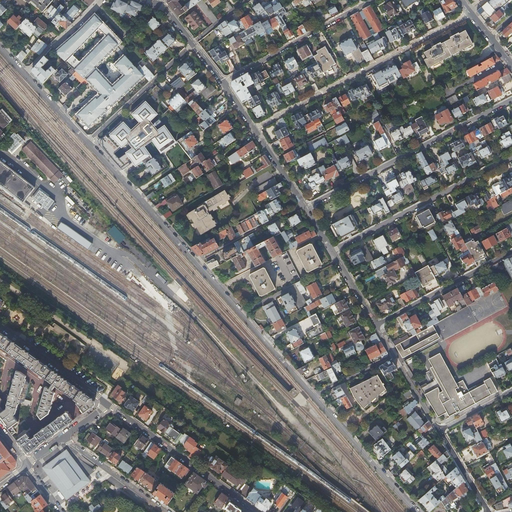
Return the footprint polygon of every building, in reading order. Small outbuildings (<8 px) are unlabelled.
[(32,0),(30,2),(42,12),(53,1),(51,0),(32,0)] [(140,11),(142,6),(132,1),(130,6),(129,5),(128,7),(126,6),(127,5),(127,4),(117,0),(116,4),(114,3),(111,9),(123,14),(124,10),(127,11),(126,12),(135,16),(137,9),(140,11)] [(166,0),(166,2),(178,17),(186,11),(189,9),(185,6),(183,7),(179,3),(178,3),(179,2),(178,1),(178,0),(166,0)] [(185,6),(189,9),(198,3),(201,0),(191,0),(185,5),(185,6)] [(213,24),(218,20),(205,2),(203,0),(201,0),(198,3),(213,24)] [(265,11),(269,16),(271,14),(273,13),(274,13),(277,10),(282,7),(277,0),(272,0),(269,2),(271,5),(272,5),(273,5),(267,9),(265,11)] [(457,6),(451,0),(441,0),(440,1),(441,2),(440,2),(446,13),(451,10),(451,9),(455,8),(457,6)] [(488,0),(489,0),(481,7),(485,12),(490,17),(502,7),(508,0),(488,0)] [(402,9),(399,4),(396,6),(393,1),(388,4),(388,5),(384,7),(390,18),(394,15),(394,14),(399,11),(402,9)] [(258,15),(265,11),(263,9),(258,2),(252,7),(258,15)] [(275,17),(279,24),(281,28),(285,25),(282,19),(283,18),(283,16),(283,15),(293,9),(293,8),(292,7),(290,3),(289,3),(282,7),(277,10),(279,13),(278,14),(279,15),(276,16),(274,13),(273,13),(274,16),(275,17)] [(63,16),(70,21),(80,9),(74,4),(63,16)] [(328,9),(332,18),(339,14),(334,5),(331,8),(329,4),(327,5),(329,8),(328,9)] [(47,11),(55,18),(59,12),(63,7),(60,5),(58,8),(56,7),(55,7),(54,8),(51,5),(47,11)] [(362,9),(363,10),(361,11),(359,13),(358,12),(349,16),(363,41),(383,29),(370,5),(362,9)] [(422,7),(416,10),(417,13),(420,11),(426,24),(433,20),(429,11),(425,13),(423,9),(422,7)] [(481,7),(477,11),(480,16),(485,12),(481,7)] [(502,7),(490,17),(495,23),(504,15),(501,12),(504,10),(502,7)] [(438,20),(436,21),(439,26),(442,24),(440,23),(439,20),(445,17),(440,8),(433,12),(438,20)] [(193,29),(202,22),(194,11),(185,18),(193,29)] [(19,17),(24,21),(26,19),(28,17),(23,12),(19,17)] [(58,22),(66,29),(72,24),(70,21),(63,16),(59,12),(55,18),(52,22),(56,25),(58,22)] [(65,61),(73,68),(76,72),(84,79),(88,83),(98,93),(75,114),(88,129),(145,77),(135,66),(125,55),(124,54),(113,65),(123,75),(112,85),(96,68),(118,47),(121,44),(123,42),(95,13),(79,30),(54,51),(61,58),(65,61)] [(16,30),(19,27),(22,23),(16,18),(18,17),(17,14),(13,14),(13,16),(8,22),(16,30)] [(248,15),(240,20),(241,21),(244,25),(244,26),(246,29),(248,28),(247,26),(250,24),(251,26),(253,25),(260,21),(258,19),(253,22),(251,21),(248,15)] [(154,17),(147,23),(154,31),(161,25),(154,17)] [(244,25),(241,21),(237,23),(235,19),(234,19),(234,18),(233,18),(231,19),(231,20),(229,17),(218,26),(221,30),(225,27),(228,26),(231,31),(232,32),(244,25)] [(261,20),(260,21),(265,31),(267,30),(271,27),(268,21),(266,17),(264,19),(265,21),(263,22),(261,20)] [(271,27),(272,28),(279,24),(275,17),(268,21),(271,27)] [(40,26),(44,31),(47,28),(48,26),(37,18),(34,21),(36,23),(40,26)] [(19,27),(30,37),(33,34),(34,34),(40,26),(36,23),(33,25),(26,19),(24,21),(22,23),(19,27)] [(408,22),(399,27),(403,34),(407,32),(407,33),(411,31),(411,32),(416,29),(411,20),(410,21),(408,22)] [(265,31),(260,21),(253,25),(257,34),(258,35),(263,32),(265,31)] [(297,31),(300,35),(306,32),(302,24),(297,27),(299,29),(298,30),(297,30),(297,31)] [(240,32),(239,33),(244,42),(247,40),(251,37),(257,34),(253,25),(251,26),(248,28),(246,29),(240,32)] [(40,26),(34,34),(38,38),(44,31),(40,26)] [(389,30),(385,33),(391,43),(398,39),(403,37),(398,27),(397,26),(396,27),(397,28),(394,29),(392,26),(388,28),(389,30)] [(500,39),(502,42),(511,33),(511,30),(508,26),(501,32),(505,36),(500,39)] [(213,40),(222,36),(218,28),(209,32),(213,40)] [(283,31),(287,38),(294,35),(291,30),(289,31),(288,29),(287,29),(283,31)] [(424,60),(428,68),(473,45),(465,31),(459,34),(458,33),(450,37),(450,39),(441,44),(440,42),(432,47),(432,48),(424,53),(427,59),(424,60)] [(166,36),(164,34),(160,38),(169,47),(176,41),(169,33),(166,36)] [(233,36),(229,39),(232,44),(234,47),(236,48),(238,46),(238,47),(244,43),(244,42),(239,33),(233,36)] [(378,38),(376,39),(381,50),(385,48),(384,46),(388,44),(384,37),(379,39),(378,38)] [(345,56),(352,52),(358,63),(365,59),(368,64),(374,61),(364,43),(361,45),(365,51),(362,53),(359,48),(358,49),(352,38),(339,45),(345,56)] [(160,39),(152,46),(161,55),(168,48),(160,39)] [(32,49),(39,55),(47,45),(42,41),(40,44),(39,43),(38,44),(37,42),(32,49)] [(379,50),(374,41),(367,45),(372,54),(379,50)] [(126,49),(121,44),(118,47),(123,52),(126,49)] [(313,55),(307,45),(299,50),(303,58),(311,54),(312,56),(313,55)] [(161,55),(152,46),(145,53),(153,62),(161,55)] [(218,46),(210,51),(216,62),(219,60),(221,64),(229,59),(225,51),(222,53),(218,46)] [(317,62),(322,71),(323,73),(332,68),(331,66),(336,64),(332,56),(332,57),(326,46),(322,48),(318,50),(319,53),(313,56),(317,62)] [(17,56),(22,62),(30,51),(28,48),(27,50),(26,49),(25,50),(26,51),(24,52),(22,50),(17,56)] [(500,60),(496,55),(480,63),(481,65),(479,66),(478,65),(467,70),(470,77),(495,63),(495,62),(500,60)] [(52,74),(56,70),(51,66),(47,71),(43,68),(49,60),(44,56),(33,69),(32,73),(35,76),(43,84),(52,74)] [(284,61),(289,71),(298,65),(293,56),(284,61)] [(416,75),(419,73),(422,72),(418,64),(412,67),(409,61),(404,64),(405,65),(402,67),(403,69),(400,70),(404,77),(408,75),(407,74),(414,70),(416,75)] [(308,66),(303,69),(304,72),(305,74),(307,72),(310,73),(313,77),(317,75),(317,74),(322,71),(317,62),(311,65),(313,68),(310,69),(308,66)] [(191,79),(192,78),(191,78),(197,73),(195,71),(193,70),(190,67),(189,67),(186,63),(179,68),(188,80),(190,79),(191,79)] [(274,76),(279,73),(283,71),(278,63),(274,65),(275,68),(270,71),(272,76),(274,76)] [(137,64),(135,66),(145,77),(149,81),(154,76),(145,66),(143,68),(141,66),(140,66),(137,64)] [(385,79),(388,84),(398,80),(397,78),(401,76),(395,65),(382,72),(385,79)] [(490,83),(510,73),(506,68),(500,71),(499,70),(473,84),(477,90),(488,84),(487,83),(489,82),(490,83)] [(59,73),(56,70),(52,74),(58,80),(58,81),(57,82),(58,83),(61,82),(68,75),(62,69),(59,73)] [(254,75),(250,77),(254,83),(257,89),(261,87),(260,86),(265,83),(263,80),(269,77),(266,70),(259,73),(258,72),(253,74),(254,75)] [(379,89),(388,85),(388,84),(385,79),(382,72),(381,71),(372,76),(379,89)] [(88,83),(84,79),(76,72),(73,75),(81,83),(76,88),(79,90),(88,83)] [(250,77),(248,72),(232,82),(231,85),(243,103),(247,100),(252,97),(247,87),(254,83),(250,77)] [(292,75),(288,77),(291,82),(292,85),(295,83),(294,80),(295,80),(299,87),(303,85),(303,86),(308,83),(303,74),(298,76),(296,73),(292,75)] [(180,77),(171,84),(176,91),(180,88),(185,84),(180,77)] [(291,82),(288,77),(285,79),(287,84),(281,87),(285,96),(295,90),(292,85),(291,82)] [(180,88),(176,91),(179,93),(185,100),(188,104),(194,99),(199,94),(198,93),(206,87),(203,83),(202,83),(199,79),(191,84),(197,91),(194,94),(193,93),(188,97),(180,88)] [(68,82),(67,81),(58,89),(65,96),(73,89),(67,83),(68,82)] [(216,89),(212,84),(201,93),(206,98),(216,89)] [(366,97),(371,94),(366,84),(356,89),(360,96),(364,94),(366,97)] [(160,88),(157,85),(152,90),(155,93),(160,88)] [(487,94),(490,100),(502,94),(497,86),(486,92),(487,94)] [(349,93),(345,94),(349,102),(357,98),(358,99),(359,98),(358,97),(360,96),(356,89),(354,90),(353,89),(348,92),(349,93)] [(281,101),(276,92),(267,96),(268,99),(268,100),(267,101),(268,102),(269,102),(270,102),(272,106),(276,103),(276,104),(281,101)] [(185,100),(179,93),(169,103),(175,109),(185,100)] [(488,102),(490,100),(487,94),(485,96),(484,93),(473,99),(476,105),(483,102),(483,103),(488,101),(488,102)] [(349,102),(345,94),(339,98),(343,106),(350,103),(349,102)] [(252,97),(247,100),(249,103),(248,103),(251,108),(260,103),(256,95),(252,97)] [(445,100),(448,105),(453,103),(455,102),(458,100),(455,95),(445,100)] [(324,106),(328,113),(330,112),(337,108),(341,106),(339,103),(336,97),(332,99),(333,101),(324,106)] [(194,99),(188,104),(199,115),(207,108),(203,104),(200,107),(194,99)] [(133,162),(138,169),(145,164),(153,158),(144,147),(153,140),(163,153),(169,149),(175,157),(185,150),(177,141),(176,142),(165,126),(159,130),(150,120),(157,114),(144,100),(131,112),(140,122),(135,126),(134,126),(133,126),(133,127),(133,128),(131,130),(122,121),(109,132),(111,135),(122,147),(127,142),(129,144),(129,145),(129,146),(130,147),(131,146),(133,149),(131,150),(137,159),(133,162)] [(451,110),(455,118),(458,116),(459,118),(463,116),(462,114),(458,106),(456,103),(452,106),(454,109),(451,110)] [(458,106),(462,114),(469,110),(465,103),(463,104),(458,106)] [(260,104),(252,109),(257,116),(259,117),(262,115),(262,114),(265,113),(260,104)] [(206,120),(212,115),(208,110),(209,110),(207,108),(199,115),(200,116),(204,121),(206,120)] [(337,108),(330,112),(337,124),(344,120),(341,115),(337,108)] [(0,137),(1,136),(2,137),(5,135),(1,130),(12,120),(2,109),(0,110),(0,137)] [(369,113),(372,120),(373,120),(377,118),(378,121),(380,125),(385,123),(381,116),(379,117),(376,109),(369,113)] [(200,124),(199,125),(203,129),(203,130),(216,120),(215,118),(219,112),(218,110),(218,111),(217,110),(212,115),(206,120),(204,121),(200,124)] [(317,110),(312,112),(308,115),(310,119),(308,120),(308,118),(306,119),(308,124),(319,118),(321,117),(317,110)] [(453,119),(447,110),(436,116),(440,124),(441,125),(447,122),(447,123),(453,119)] [(291,117),(298,129),(300,128),(303,127),(305,125),(304,123),(306,122),(301,113),(300,114),(296,115),(291,117)] [(498,117),(491,120),(492,122),(496,130),(508,124),(503,115),(498,118),(498,117)] [(196,120),(200,124),(204,121),(200,116),(196,120)] [(414,133),(417,139),(421,137),(420,135),(429,131),(425,124),(421,116),(415,120),(416,122),(410,125),(414,133)] [(291,133),(282,118),(281,118),(279,119),(280,120),(279,121),(282,126),(283,128),(281,129),(275,133),(279,139),(287,135),(289,134),(291,133)] [(305,125),(303,127),(303,128),(305,127),(308,133),(317,128),(316,127),(321,124),(320,121),(319,118),(308,124),(305,125)] [(233,128),(227,119),(218,125),(224,134),(233,128)] [(387,146),(390,144),(380,125),(378,121),(375,123),(373,124),(377,130),(378,130),(382,137),(374,141),(379,150),(382,148),(383,148),(387,146)] [(345,122),(335,128),(339,135),(349,130),(345,122)] [(490,123),(485,126),(489,134),(494,131),(490,123)] [(414,133),(410,125),(404,128),(402,126),(399,128),(396,130),(394,131),(389,133),(394,142),(398,139),(399,140),(403,138),(404,139),(408,137),(414,133)] [(489,134),(485,126),(480,129),(484,136),(485,136),(489,134)] [(482,137),(478,130),(471,133),(475,141),(482,137)] [(191,131),(189,132),(177,141),(185,150),(192,159),(193,158),(194,158),(201,153),(204,151),(200,145),(199,143),(191,131)] [(500,140),(504,147),(511,142),(511,137),(510,134),(511,134),(509,131),(505,133),(504,133),(502,134),(503,135),(501,136),(502,139),(500,140)] [(235,139),(231,133),(222,139),(226,145),(235,139)] [(471,143),(475,141),(471,133),(470,134),(469,133),(465,135),(466,136),(463,137),(467,145),(471,143)] [(294,145),(289,134),(287,135),(288,137),(280,141),(279,139),(271,144),(273,147),(280,143),(284,150),(294,145)] [(340,147),(350,142),(347,134),(337,139),(340,147)] [(111,135),(109,138),(106,135),(102,139),(102,148),(123,171),(131,165),(129,162),(132,160),(127,153),(131,150),(133,149),(131,146),(130,147),(129,146),(129,145),(129,144),(127,142),(122,147),(111,135)] [(202,144),(200,145),(204,151),(209,147),(212,145),(209,140),(209,139),(202,144)] [(308,145),(307,145),(311,153),(326,145),(323,140),(309,147),(308,145)] [(451,144),(454,151),(464,147),(461,140),(455,142),(454,142),(452,141),(451,144)] [(479,154),(482,158),(492,153),(485,140),(480,142),(481,145),(476,147),(478,151),(477,152),(478,155),(479,154)] [(21,150),(54,183),(63,175),(30,141),(21,150)] [(254,143),(253,141),(245,146),(249,152),(257,147),(254,143)] [(371,151),(370,148),(368,145),(354,152),(359,161),(364,158),(365,159),(368,157),(368,156),(373,153),(371,151)] [(245,146),(237,151),(241,158),(249,152),(245,146)] [(290,161),(291,163),(297,160),(300,158),(295,149),(293,151),(293,150),(283,155),(287,162),(290,161)] [(132,160),(133,162),(137,159),(131,150),(127,153),(132,160)] [(442,167),(449,164),(447,160),(451,158),(447,151),(446,151),(443,152),(444,153),(439,156),(442,162),(440,164),(442,167)] [(428,165),(421,152),(415,155),(422,166),(417,168),(418,169),(416,170),(416,172),(423,168),(428,165)] [(473,163),(476,161),(471,152),(458,159),(462,167),(468,165),(468,166),(473,163)] [(206,160),(201,153),(194,158),(193,158),(198,165),(201,163),(206,160)] [(300,158),(297,160),(300,166),(303,165),(305,170),(316,164),(311,153),(300,158)] [(271,164),(265,154),(261,157),(265,165),(260,168),(262,169),(271,164)] [(337,161),(336,159),(332,161),(334,165),(337,172),(341,170),(347,167),(352,164),(347,155),(337,161)] [(157,157),(156,156),(153,158),(145,164),(153,175),(162,168),(156,158),(157,157)] [(206,161),(206,160),(201,163),(202,165),(204,166),(205,165),(207,167),(205,168),(206,169),(207,171),(212,168),(213,167),(214,166),(210,159),(206,161)] [(457,168),(459,167),(456,160),(449,164),(442,167),(440,168),(439,169),(442,174),(445,180),(448,179),(445,171),(446,171),(448,174),(458,169),(457,168)] [(34,188),(0,161),(0,186),(28,208),(30,206),(24,201),(25,200),(34,188)] [(430,173),(435,171),(437,170),(439,169),(436,164),(436,163),(433,164),(433,162),(428,165),(423,168),(427,175),(430,173)] [(190,170),(185,163),(179,168),(184,175),(190,170)] [(188,176),(191,182),(204,173),(201,170),(202,169),(201,168),(199,167),(201,166),(202,165),(201,163),(198,165),(191,170),(193,173),(188,176)] [(321,172),(324,179),(325,180),(327,179),(334,176),(334,177),(339,175),(337,172),(334,165),(326,169),(324,165),(319,168),(321,172)] [(243,173),(246,179),(257,172),(256,170),(254,166),(243,173)] [(215,170),(213,167),(212,168),(213,170),(210,172),(219,187),(223,184),(216,171),(215,170)] [(316,169),(306,174),(310,182),(309,182),(309,183),(312,188),(317,185),(316,184),(324,179),(321,172),(318,173),(316,169)] [(402,188),(403,188),(411,183),(417,180),(415,177),(414,178),(410,171),(405,173),(404,172),(396,176),(402,188)] [(171,173),(161,180),(166,187),(176,180),(171,173)] [(433,178),(430,173),(427,175),(423,177),(424,180),(420,182),(424,189),(428,187),(427,186),(437,181),(434,177),(433,178)] [(258,195),(279,184),(275,177),(255,189),(258,195)] [(487,191),(482,193),(483,196),(486,201),(489,199),(494,197),(498,195),(502,193),(511,187),(511,179),(511,177),(506,179),(506,178),(501,180),(502,182),(500,183),(498,182),(493,185),(492,187),(495,194),(494,194),(493,194),(493,193),(491,194),(491,195),(491,196),(490,197),(487,191)] [(384,192),(386,196),(391,194),(396,191),(395,188),(399,186),(395,178),(386,183),(390,190),(384,192)] [(325,190),(329,188),(325,180),(321,183),(325,190)] [(282,186),(281,183),(279,184),(258,195),(257,196),(259,200),(261,200),(266,197),(266,196),(265,196),(266,195),(268,194),(269,196),(271,200),(281,194),(278,188),(282,186)] [(410,195),(415,192),(411,183),(403,188),(406,193),(407,194),(409,193),(410,195)] [(511,187),(502,193),(498,195),(499,197),(501,196),(502,198),(511,192),(511,187)] [(49,210),(56,198),(39,188),(32,200),(49,210)] [(403,198),(399,189),(396,191),(391,194),(392,196),(393,199),(387,202),(387,203),(389,206),(390,207),(393,205),(394,203),(403,198)] [(231,199),(225,190),(198,206),(199,207),(188,214),(201,235),(217,226),(209,213),(231,199)] [(467,199),(466,200),(468,204),(469,203),(470,205),(472,204),(474,207),(483,202),(482,199),(480,200),(477,194),(472,196),(471,195),(466,197),(467,199)] [(167,201),(168,203),(173,211),(183,205),(177,195),(167,201)] [(68,196),(65,198),(73,205),(75,203),(68,196)] [(494,197),(489,199),(491,203),(494,209),(498,206),(498,205),(497,205),(493,199),(494,199),(494,197)] [(278,200),(277,198),(265,205),(266,207),(269,212),(270,215),(274,213),(282,208),(279,203),(280,202),(278,200)] [(386,212),(389,211),(383,198),(378,200),(379,201),(376,203),(374,204),(374,205),(370,208),(370,206),(367,208),(370,212),(372,211),(373,213),(376,211),(377,212),(381,210),(384,209),(386,212)] [(511,198),(499,206),(504,214),(511,210),(511,198)] [(165,199),(155,206),(158,210),(168,203),(167,201),(165,199)] [(454,215),(455,217),(461,214),(465,212),(463,208),(468,206),(464,199),(463,199),(460,201),(455,204),(459,210),(456,212),(455,210),(452,211),(454,215)] [(485,206),(488,211),(494,209),(491,203),(485,206)] [(269,212),(266,207),(262,209),(264,212),(263,212),(263,211),(262,211),(261,210),(257,212),(258,213),(254,215),(255,217),(258,215),(262,224),(268,221),(265,214),(269,212)] [(429,209),(424,211),(420,213),(416,215),(416,216),(417,218),(421,225),(422,226),(423,226),(424,228),(435,222),(429,209)] [(436,215),(441,225),(451,219),(455,217),(454,215),(452,211),(451,209),(449,211),(445,212),(445,211),(442,212),(442,211),(436,215)] [(293,226),(301,221),(296,214),(288,219),(293,226)] [(337,222),(334,223),(341,238),(349,234),(353,232),(360,228),(353,214),(337,222)] [(259,225),(255,217),(254,215),(245,219),(246,221),(232,228),(237,237),(259,225)] [(281,233),(274,222),(267,226),(272,235),(278,232),(279,232),(277,233),(278,234),(281,233)] [(453,231),(457,229),(454,224),(452,225),(450,222),(443,226),(449,236),(454,233),(453,231)] [(115,225),(108,232),(120,244),(127,238),(115,225)] [(470,230),(473,235),(481,230),(478,225),(470,230)] [(228,234),(231,240),(236,238),(231,227),(226,230),(228,234)] [(393,240),(401,236),(397,228),(388,232),(393,240)] [(501,241),(511,236),(507,228),(496,234),(501,241)] [(433,241),(438,238),(432,229),(427,232),(433,241)] [(216,235),(219,240),(225,236),(225,235),(228,234),(226,230),(216,235)] [(314,230),(314,231),(310,233),(309,230),(295,238),(297,240),(299,244),(317,235),(314,230)] [(299,244),(297,240),(293,242),(292,241),(290,241),(290,242),(288,241),(289,239),(284,231),(281,233),(290,249),(299,244)] [(475,242),(477,240),(484,237),(482,233),(473,238),(474,240),(475,242)] [(497,243),(501,241),(496,234),(493,235),(493,236),(497,243)] [(380,249),(383,255),(388,252),(385,246),(388,245),(386,241),(385,240),(383,235),(373,240),(378,250),(380,249)] [(250,240),(248,236),(244,238),(249,249),(254,247),(250,240)] [(246,251),(255,267),(266,261),(259,249),(265,245),(272,258),(280,254),(283,252),(274,236),(259,244),(254,247),(249,249),(246,251)] [(461,243),(463,242),(460,236),(457,238),(456,237),(451,240),(456,250),(463,247),(461,243)] [(486,249),(497,243),(493,236),(482,241),(486,249)] [(255,237),(250,240),(254,247),(259,244),(255,237)] [(201,243),(191,247),(195,251),(198,255),(202,255),(219,247),(214,238),(209,241),(209,240),(207,241),(207,242),(207,243),(205,244),(203,245),(201,243)] [(464,243),(468,250),(469,252),(475,262),(481,259),(484,257),(486,256),(477,240),(475,242),(474,240),(472,241),(471,239),(468,241),(465,243),(464,243)] [(234,243),(236,247),(240,254),(241,253),(244,252),(238,241),(234,243)] [(321,265),(310,243),(296,251),(307,273),(321,265)] [(367,263),(370,262),(374,260),(366,245),(349,254),(354,264),(365,259),(367,263)] [(223,254),(226,261),(232,258),(234,257),(233,256),(232,257),(231,256),(236,254),(237,256),(240,254),(236,247),(223,254)] [(396,248),(392,250),(397,259),(401,258),(399,255),(396,248)] [(283,252),(280,254),(294,282),(300,279),(286,251),(283,252)] [(475,262),(469,252),(465,254),(466,255),(461,258),(463,263),(464,262),(467,267),(475,262)] [(234,257),(232,258),(235,265),(237,267),(239,271),(246,267),(241,258),(243,257),(241,253),(240,254),(237,256),(234,257)] [(427,264),(422,254),(418,256),(423,266),(427,264)] [(374,260),(370,262),(374,269),(386,262),(383,255),(374,260)] [(397,259),(376,271),(379,277),(380,277),(384,275),(390,285),(395,282),(394,279),(397,277),(393,269),(396,267),(397,269),(405,265),(403,261),(401,257),(401,258),(397,259)] [(511,276),(511,265),(509,259),(508,257),(503,260),(511,276)] [(206,263),(206,264),(211,269),(219,265),(217,261),(215,261),(215,260),(214,259),(213,259),(207,262),(206,263)] [(429,267),(434,276),(436,277),(438,275),(438,274),(448,268),(443,260),(429,267)] [(433,284),(437,282),(434,276),(429,267),(428,265),(415,272),(417,276),(421,283),(423,287),(430,283),(429,282),(432,280),(433,284)] [(276,288),(264,266),(250,274),(262,296),(276,288)] [(414,287),(421,283),(417,276),(414,277),(417,282),(412,284),(414,287)] [(300,281),(295,284),(308,306),(312,303),(310,299),(310,300),(306,292),(300,281)] [(322,294),(316,282),(307,287),(313,299),(322,294)] [(463,282),(456,285),(458,288),(460,293),(464,291),(465,290),(465,288),(464,287),(466,287),(463,282)] [(481,289),(485,296),(489,294),(488,292),(490,291),(492,289),(494,292),(498,289),(494,282),(481,289)] [(464,299),(467,306),(468,306),(471,304),(470,301),(474,299),(475,300),(476,300),(475,299),(478,297),(480,299),(485,296),(481,289),(479,286),(462,296),(464,299)] [(409,290),(400,295),(402,299),(404,297),(406,301),(411,299),(410,297),(412,296),(413,297),(418,295),(414,287),(413,288),(409,290)] [(458,288),(443,296),(444,298),(446,303),(448,307),(456,303),(456,302),(457,301),(457,302),(464,299),(462,296),(460,293),(458,288)] [(289,292),(281,297),(288,311),(296,307),(294,303),(295,303),(291,295),(290,295),(289,292)] [(312,303),(308,306),(305,307),(307,311),(322,303),(324,308),(335,302),(331,294),(312,303)] [(377,302),(381,311),(396,303),(391,294),(377,302)] [(349,308),(344,299),(323,310),(326,316),(337,310),(339,313),(349,308)] [(277,320),(277,321),(281,319),(285,317),(282,311),(277,313),(272,303),(263,308),(269,318),(270,318),(273,322),(277,320)] [(443,304),(445,308),(446,307),(450,314),(452,313),(448,307),(446,303),(443,304)] [(435,314),(439,322),(453,314),(452,312),(452,313),(450,314),(446,307),(445,308),(438,312),(435,314)] [(428,328),(433,325),(439,322),(435,314),(432,309),(430,311),(429,313),(432,320),(426,324),(428,328)] [(350,310),(336,318),(340,324),(344,322),(346,327),(356,322),(350,310)] [(406,313),(397,318),(402,327),(404,326),(408,332),(411,330),(413,336),(416,334),(417,333),(414,328),(409,318),(406,313)] [(325,332),(322,325),(316,314),(309,317),(315,328),(305,334),(309,341),(319,335),(325,332)] [(415,315),(409,318),(414,328),(418,326),(419,329),(422,327),(415,315)] [(273,324),(277,333),(288,328),(287,327),(285,328),(284,325),(286,324),(285,322),(283,323),(281,319),(277,321),(273,324)] [(433,325),(428,328),(417,333),(416,334),(420,341),(399,353),(402,358),(440,338),(433,325)] [(361,341),(365,339),(363,336),(359,327),(349,332),(347,333),(349,337),(351,336),(353,341),(354,344),(361,341)] [(289,345),(292,350),(304,343),(295,328),(286,333),(291,344),(289,345)] [(93,400),(0,332),(0,346),(11,354),(11,355),(11,356),(10,357),(12,358),(13,357),(14,358),(14,356),(25,364),(24,365),(25,366),(24,367),(26,368),(27,367),(27,368),(28,367),(52,384),(49,387),(47,386),(45,386),(37,414),(41,419),(49,413),(50,409),(51,409),(51,408),(52,409),(53,406),(52,406),(51,406),(55,392),(52,390),(55,386),(62,391),(62,390),(64,392),(64,393),(70,397),(71,397),(73,398),(73,399),(76,402),(75,404),(76,405),(77,404),(83,413),(93,405),(93,400)] [(325,332),(319,335),(322,341),(327,339),(327,338),(328,338),(325,332)] [(380,340),(376,333),(369,336),(373,343),(374,343),(374,342),(380,340)] [(406,335),(393,342),(395,346),(408,338),(406,335)] [(388,353),(380,340),(374,342),(374,343),(375,345),(376,345),(381,354),(380,355),(382,359),(387,356),(388,353)] [(353,341),(351,342),(346,344),(340,348),(342,351),(343,350),(347,357),(356,353),(354,349),(355,348),(355,349),(356,349),(357,350),(359,350),(360,349),(361,349),(362,348),(362,347),(363,346),(363,345),(361,341),(354,344),(353,341)] [(375,345),(366,350),(370,360),(380,355),(381,354),(376,345),(375,345)] [(315,358),(309,347),(299,352),(305,363),(315,358)] [(420,386),(437,417),(443,413),(445,419),(475,403),(468,389),(463,380),(456,383),(439,352),(428,358),(432,366),(430,367),(435,378),(433,379),(434,381),(426,384),(425,383),(420,386)] [(330,353),(319,359),(324,370),(330,367),(330,368),(332,368),(329,364),(334,361),(330,353)] [(419,353),(406,359),(408,363),(421,357),(419,353)] [(492,361),(487,364),(491,371),(492,371),(496,377),(506,372),(501,364),(499,365),(495,357),(491,359),(492,361)] [(332,368),(335,376),(337,375),(338,375),(338,374),(336,371),(340,369),(338,364),(339,364),(340,363),(339,363),(339,362),(338,360),(334,361),(329,364),(332,368)] [(396,367),(392,360),(391,360),(383,365),(382,364),(379,366),(388,382),(393,378),(393,377),(390,371),(396,367)] [(305,366),(297,370),(301,375),(307,370),(305,366)] [(330,368),(315,376),(318,382),(329,376),(333,383),(338,380),(335,376),(332,368),(330,368)] [(0,418),(8,429),(19,421),(14,415),(15,413),(16,413),(19,399),(23,400),(22,402),(24,403),(24,404),(27,405),(28,404),(30,404),(31,400),(25,399),(29,384),(24,382),(26,375),(21,371),(16,370),(14,378),(14,377),(13,378),(12,378),(12,380),(13,381),(13,382),(10,394),(9,394),(9,395),(8,395),(7,397),(8,397),(8,398),(9,398),(7,405),(7,408),(6,409),(5,408),(4,409),(0,405),(2,401),(3,402),(3,399),(2,399),(0,396),(0,418)] [(356,385),(351,388),(350,388),(355,399),(356,399),(356,400),(363,408),(364,407),(368,404),(371,402),(372,401),(376,397),(381,393),(385,390),(386,389),(383,385),(384,384),(383,382),(382,383),(377,375),(376,375),(371,378),(365,381),(360,383),(356,385)] [(476,385),(468,389),(475,403),(497,391),(490,378),(483,381),(484,383),(477,387),(476,385)] [(333,388),(338,399),(341,398),(346,395),(340,385),(333,388)] [(116,387),(111,394),(114,396),(114,397),(121,402),(126,394),(116,386),(116,387)] [(412,393),(410,390),(403,394),(406,398),(412,393)] [(346,395),(341,398),(347,409),(352,406),(346,395)] [(133,410),(139,402),(131,396),(124,404),(129,408),(129,407),(133,410)] [(418,403),(415,399),(403,407),(407,413),(418,403)] [(138,414),(145,420),(152,411),(144,406),(138,414)] [(501,422),(511,417),(507,408),(502,411),(501,409),(498,409),(496,410),(496,412),(501,422)] [(27,432),(16,440),(25,452),(29,453),(44,442),(53,435),(73,420),(68,413),(69,411),(65,410),(65,412),(60,416),(60,415),(59,416),(59,415),(57,416),(57,417),(57,418),(44,427),(43,426),(41,428),(42,429),(41,429),(35,435),(34,435),(35,436),(31,438),(29,438),(29,437),(30,436),(27,432)] [(483,424),(478,413),(470,418),(473,423),(476,428),(480,425),(481,426),(482,425),(482,424),(483,424)] [(164,432),(164,433),(164,432),(170,424),(174,419),(172,417),(171,418),(169,416),(166,421),(163,419),(157,428),(161,430),(161,431),(162,432),(163,432),(164,432)] [(421,437),(422,438),(424,436),(423,435),(422,436),(422,435),(421,433),(428,427),(429,429),(432,426),(429,420),(424,425),(417,430),(417,431),(420,437),(421,437)] [(417,430),(424,425),(420,421),(414,426),(417,430)] [(106,429),(116,436),(121,430),(111,422),(106,429)] [(167,435),(177,442),(178,441),(182,435),(172,428),(173,427),(170,424),(164,432),(167,435)] [(369,432),(376,440),(387,430),(383,427),(380,429),(377,425),(369,432)] [(481,440),(482,440),(480,436),(477,431),(475,432),(474,433),(471,426),(462,431),(467,441),(475,438),(477,442),(481,440)] [(116,436),(116,437),(124,443),(131,433),(123,428),(121,430),(116,436)] [(87,441),(95,446),(101,438),(93,433),(87,441)] [(187,449),(191,452),(195,446),(197,443),(194,441),(194,440),(184,433),(182,435),(178,441),(184,445),(188,448),(187,449)] [(142,449),(148,440),(141,434),(134,443),(142,449)] [(425,437),(423,439),(417,444),(422,450),(432,440),(428,435),(425,437)] [(0,477),(15,466),(16,464),(16,461),(11,455),(0,439),(0,457),(2,461),(0,462),(0,477)] [(382,456),(390,449),(382,439),(374,445),(377,449),(375,450),(378,453),(379,452),(382,456)] [(487,452),(481,440),(477,442),(474,444),(474,446),(472,447),(473,451),(477,457),(487,452)] [(410,441),(406,445),(413,452),(416,448),(410,441)] [(108,458),(114,450),(103,442),(98,449),(102,452),(101,453),(108,458)] [(144,451),(154,458),(161,449),(151,442),(144,451)] [(437,459),(442,454),(434,445),(429,449),(437,459)] [(502,450),(507,459),(511,456),(511,446),(511,445),(502,450)] [(201,451),(195,446),(191,452),(188,456),(194,461),(201,451)] [(90,481),(66,449),(43,467),(67,499),(90,481)] [(450,455),(447,450),(442,454),(437,459),(435,460),(439,465),(442,463),(450,455)] [(399,465),(402,467),(414,456),(412,454),(406,459),(399,451),(392,457),(399,465)] [(109,459),(115,463),(120,456),(114,452),(109,459)] [(489,453),(484,456),(488,463),(493,461),(489,453)] [(227,466),(227,465),(225,463),(216,457),(215,458),(213,457),(212,457),(211,457),(210,457),(208,460),(208,461),(209,462),(211,464),(209,466),(210,466),(210,468),(212,469),(213,469),(218,472),(219,471),(222,473),(227,466)] [(171,470),(175,473),(182,464),(175,459),(168,469),(170,471),(171,470)] [(128,473),(132,467),(122,460),(118,466),(128,473)] [(442,477),(443,479),(445,476),(440,467),(439,465),(435,460),(433,463),(429,465),(429,466),(434,472),(432,474),(435,479),(436,478),(438,481),(442,477)] [(511,461),(505,465),(507,468),(503,471),(507,479),(511,477),(511,478),(511,477),(511,461)] [(471,466),(474,471),(480,467),(477,462),(471,466)] [(182,464),(175,473),(179,475),(178,477),(184,481),(192,471),(182,464)] [(440,467),(445,476),(446,476),(450,472),(447,469),(443,464),(440,467)] [(244,482),(246,480),(235,472),(227,466),(222,473),(221,474),(237,485),(239,482),(242,484),(244,482)] [(500,472),(497,467),(494,469),(495,471),(494,472),(490,466),(483,469),(489,479),(497,474),(500,472)] [(138,480),(144,472),(137,467),(131,475),(138,480)] [(461,473),(457,467),(455,468),(450,472),(446,476),(448,478),(449,477),(452,481),(461,473)] [(406,481),(409,484),(415,478),(406,468),(400,473),(401,476),(406,481)] [(184,481),(184,482),(185,483),(194,472),(192,471),(184,481)] [(205,482),(206,481),(194,472),(185,483),(185,484),(188,486),(194,490),(197,492),(202,485),(205,487),(207,484),(205,482)] [(497,474),(489,479),(495,489),(499,495),(505,491),(505,490),(509,488),(503,478),(499,480),(498,478),(502,476),(500,472),(497,474)] [(140,481),(146,486),(152,478),(145,473),(140,481)] [(465,480),(461,473),(452,481),(455,484),(454,485),(456,488),(465,480)] [(23,476),(14,482),(20,490),(22,489),(24,487),(27,490),(29,489),(31,490),(32,493),(30,495),(31,496),(38,491),(28,477),(23,476)] [(152,478),(146,486),(152,490),(158,482),(152,478)] [(466,482),(465,480),(456,488),(453,490),(457,496),(467,490),(463,483),(466,482)] [(8,487),(14,495),(20,491),(20,490),(14,482),(11,484),(8,487)] [(158,489),(157,491),(155,489),(151,494),(167,505),(176,493),(160,482),(157,487),(158,489)] [(253,488),(244,482),(242,484),(237,492),(245,498),(253,488)] [(291,487),(284,482),(279,488),(283,491),(274,503),(279,507),(287,496),(285,495),(291,487)] [(435,485),(419,499),(421,502),(424,505),(435,496),(431,493),(433,491),(433,492),(438,488),(435,485)] [(7,492),(11,497),(14,495),(8,487),(5,489),(7,492)] [(245,498),(264,511),(271,502),(265,498),(264,500),(260,498),(261,495),(256,492),(257,491),(256,490),(253,488),(245,498)] [(441,501),(448,511),(449,511),(452,510),(453,511),(454,511),(459,508),(459,507),(457,504),(461,502),(457,496),(453,490),(445,497),(441,501)] [(282,511),(308,511),(310,509),(305,505),(303,508),(302,509),(300,507),(306,498),(297,491),(282,511)] [(13,500),(11,497),(7,492),(1,497),(7,504),(13,500)] [(26,495),(24,496),(29,502),(31,501),(33,499),(31,496),(30,495),(29,493),(26,495)] [(224,510),(225,509),(230,502),(231,500),(222,493),(214,503),(221,508),(222,508),(224,510)] [(33,499),(31,501),(37,508),(35,510),(36,511),(43,507),(48,504),(41,494),(33,499)] [(435,496),(424,505),(430,511),(441,501),(445,497),(443,494),(438,498),(439,499),(437,500),(435,496)] [(241,511),(241,510),(230,502),(225,509),(229,511),(241,511)]
